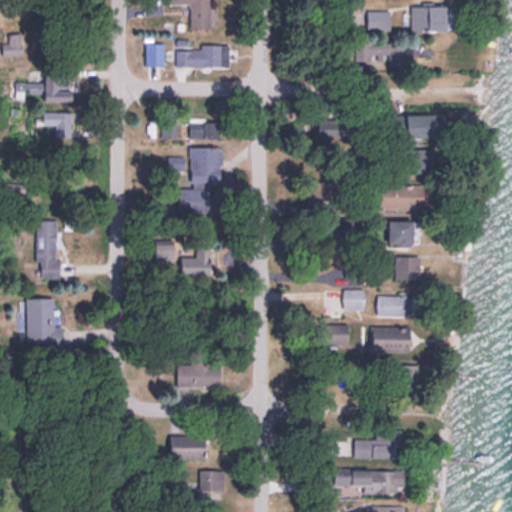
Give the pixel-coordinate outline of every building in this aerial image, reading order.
[(189,28),(209,28),(208,0),(165,0),(166,3),(189,3),(189,28)] [(409,29),(447,29),(447,4),(409,4),(409,29)] [(389,10),(365,10),(365,29),(389,29),(389,10)] [(22,31),(0,31),(0,53),(22,53),(22,31)] [(386,64),(407,64),(407,41),(368,41),(368,55),(386,55),(386,64)] [(228,65),(228,43),(199,43),(199,47),(181,47),(181,65),(228,65)] [(73,98),(73,74),(43,74),(43,81),(27,81),(27,92),(43,92),(43,98),(73,98)] [(70,109),(41,109),(41,123),(54,123),(54,135),(70,135),(70,109)] [(406,134),(442,134),(442,111),(406,111),(406,134)] [(344,117),(318,117),(318,135),(344,135),(344,117)] [(219,136),(219,118),(188,118),(188,136),(219,136)] [(220,180),(220,145),(189,144),(189,185),(177,185),(177,211),(208,211),(208,180),(220,180)] [(428,169),(428,148),(414,148),(414,169),(428,169)] [(307,199),(340,199),(340,179),(307,179),(307,199)] [(422,182),(379,182),(379,206),(422,206),(422,182)] [(57,217),(34,217),(34,276),(57,276),(57,217)] [(415,245),(415,218),(388,218),(388,245),(415,245)] [(419,254),(392,254),(392,276),(419,276),(419,254)] [(210,256),(180,255),(179,275),(208,276),(210,256)] [(364,307),(364,287),(341,287),(341,307),(364,307)] [(375,293),(375,313),(408,313),(408,293),(375,293)] [(53,294),(25,294),(25,340),(62,340),(62,323),(53,323),(53,294)] [(326,322),(326,341),(347,341),(347,322),(326,322)] [(409,323),(370,323),(370,349),(409,349),(409,323)] [(175,360),(175,382),(219,382),(219,360),(175,360)] [(373,433),(343,434),(344,456),(402,455),(401,426),(373,426),(373,433)] [(204,432),(168,432),(168,456),(204,456),(204,432)] [(223,466),(197,466),(197,488),(223,488),(223,466)] [(404,468),(341,466),(341,487),(403,489),(404,468)] [(402,511),(403,503),(376,503),(375,511),(402,511)]
